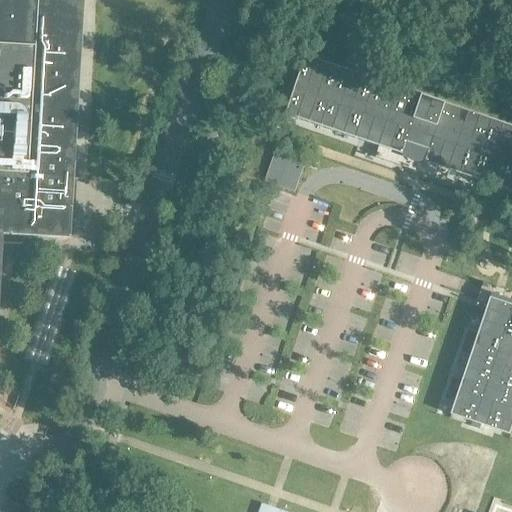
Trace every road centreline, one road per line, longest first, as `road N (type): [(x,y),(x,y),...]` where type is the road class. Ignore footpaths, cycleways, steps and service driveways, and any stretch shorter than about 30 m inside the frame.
road 1 (unknown): [(291,448),(338,456),(360,448),(424,285),(431,249),(413,218),(369,222),(355,263)]
road 2 (unclassified): [(102,378),(185,121)]
road 3 (unclassified): [(102,378),(291,448)]
road 4 (unknown): [(355,263),(291,448)]
road 5 (unclassified): [(57,511),(102,378)]
road 6 (unclassified): [(185,121),(224,0)]
